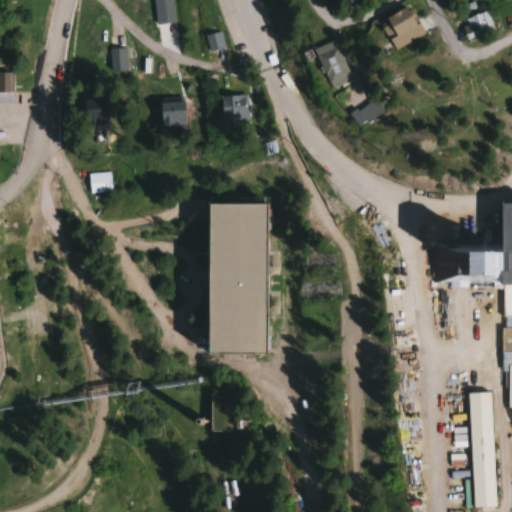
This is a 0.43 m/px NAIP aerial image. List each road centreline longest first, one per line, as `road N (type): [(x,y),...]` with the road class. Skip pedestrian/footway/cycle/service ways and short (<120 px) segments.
road 1 (residential): [(7,511),(37,506),(83,468),(103,409),(93,341),(53,202),(29,160)]
road 2 (residential): [(25,167),(64,0)]
road 3 (residential): [(100,0),(150,49),(212,64)]
